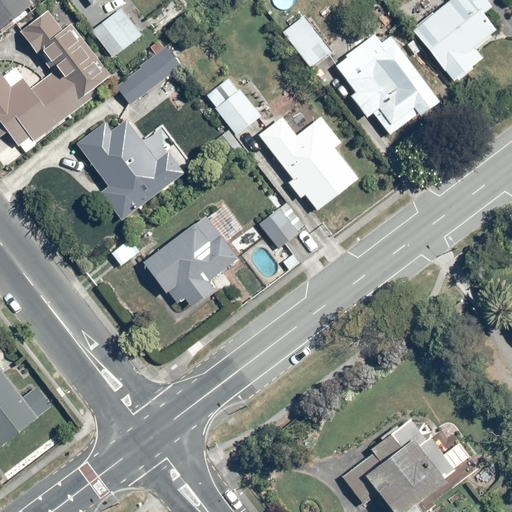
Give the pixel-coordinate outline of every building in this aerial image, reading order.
[(0,0),(0,27),(31,5),(26,0),(0,0)] [(489,5),(485,0),(447,0),(411,30),(453,82),(481,58),(473,47),(494,30),(480,13),(489,5)] [(0,73),(0,125),(20,152),(84,104),(79,97),(108,74),(70,23),(62,29),(46,8),(17,30),(28,45),(33,42),(49,63),(25,81),(14,67),(2,77),(0,73)] [(143,36),(121,8),(90,32),(113,60),(143,36)] [(333,50),(304,14),(281,32),(311,69),(333,50)] [(372,113),(388,134),(390,136),(417,116),(418,117),(438,102),(436,98),(389,37),(380,43),(374,34),(333,65),(353,92),(349,95),(366,118),(372,113)] [(180,66),(165,47),(115,87),(130,105),(180,66)] [(259,116),(229,77),(205,96),(236,134),(259,116)] [(339,142),(320,118),(295,137),(281,118),(258,136),(293,181),(289,184),(300,198),(304,194),(316,210),(357,179),(333,147),(339,142)] [(155,161),(124,119),(110,130),(104,121),(75,143),(107,186),(100,192),(121,220),(183,173),(167,152),(155,161)] [(317,249),(301,229),(305,227),(285,202),(258,223),(277,248),(281,245),(285,250),(276,257),(288,272),(317,249)] [(216,211),(206,218),(204,216),(142,263),(174,305),(183,298),(190,307),(212,290),(205,281),(236,258),(224,243),(234,235),(216,211)] [(139,251),(127,237),(108,253),(120,267),(139,251)] [(511,307),(503,314),(511,326),(511,307)] [(0,445),(36,418),(52,406),(37,386),(21,398),(0,370),(0,445)] [(387,508),(381,511),(419,511),(416,508),(458,476),(429,437),(425,441),(409,420),(370,449),(373,453),(341,477),(363,506),(378,495),(387,508)]
